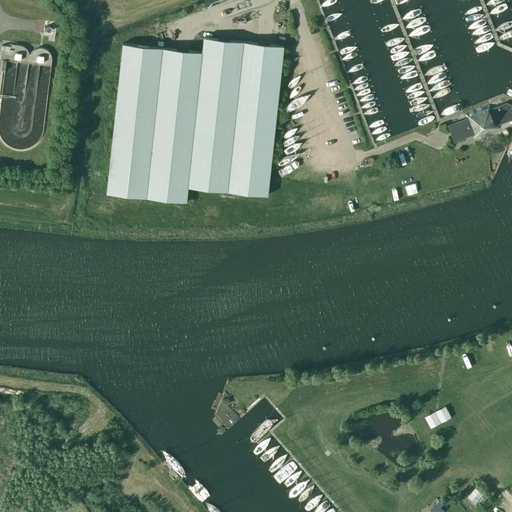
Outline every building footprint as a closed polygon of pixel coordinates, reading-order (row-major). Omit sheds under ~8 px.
[(286,25),(274,24),(273,36),(279,36),(278,42),(284,43),(286,25)] [(283,45),(243,41),(203,36),(202,51),(122,42),(106,192),(186,200),(187,186),(267,194),(283,45)] [(447,125),(453,142),(472,134),(474,138),(498,129),(497,125),(511,118),(511,111),(509,110),(511,105),(506,102),(490,108),(488,104),(464,114),(466,118),(447,125)] [(362,196),(372,194),(370,183),(360,185),(362,196)] [(450,415),(445,404),(435,409),(438,413),(436,414),(433,410),(425,414),(431,426),(439,421),(437,417),(439,416),(441,420),(450,415)] [(468,494),(475,500),(482,491),(475,485),(468,494)] [(442,501),(438,497),(426,511),(439,511),(442,509),(438,506),(442,501)]
